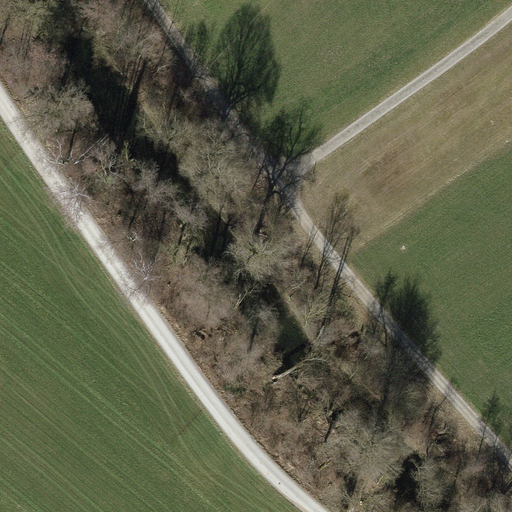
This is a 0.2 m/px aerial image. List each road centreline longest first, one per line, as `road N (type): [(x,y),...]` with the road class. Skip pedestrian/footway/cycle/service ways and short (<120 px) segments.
road 1 (track): [(152,0),(279,183),(511,467)]
road 2 (track): [(318,511),(204,394),(0,94)]
road 3 (track): [(511,14),(279,183)]
